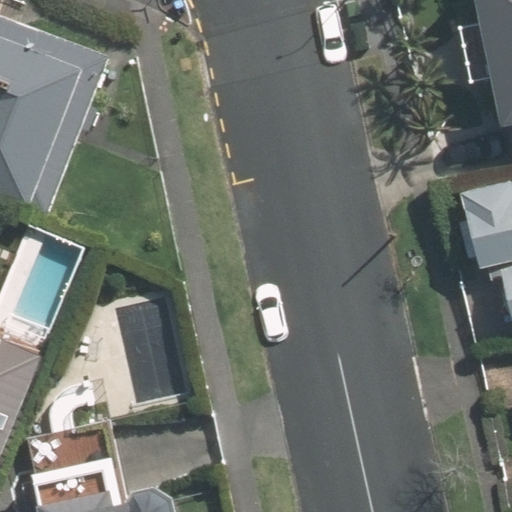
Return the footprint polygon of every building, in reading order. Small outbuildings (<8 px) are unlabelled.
[(511,0),(474,0),(498,116),(511,113),(511,0)] [(0,189),(47,207),(107,51),(0,9),(0,189)] [(511,126),(495,129),(504,170),(511,167),(511,126)] [(511,180),(457,192),(473,265),(492,261),(506,328),(511,326),(511,180)] [(0,251),(14,223),(0,216),(0,251)] [(0,413),(11,385),(0,380),(0,413)] [(179,511),(177,495),(159,483),(137,487),(131,496),(121,497),(119,485),(57,497),(45,500),(46,511),(179,511)]
